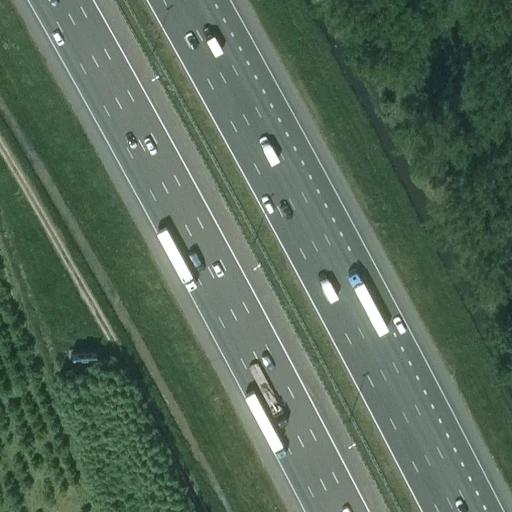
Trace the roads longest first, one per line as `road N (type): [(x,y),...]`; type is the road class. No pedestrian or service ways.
road 1 (motorway): [(54,0),(333,511)]
road 2 (motorway): [(448,511),(324,269),(172,0)]
road 3 (track): [(203,511),(0,148)]
